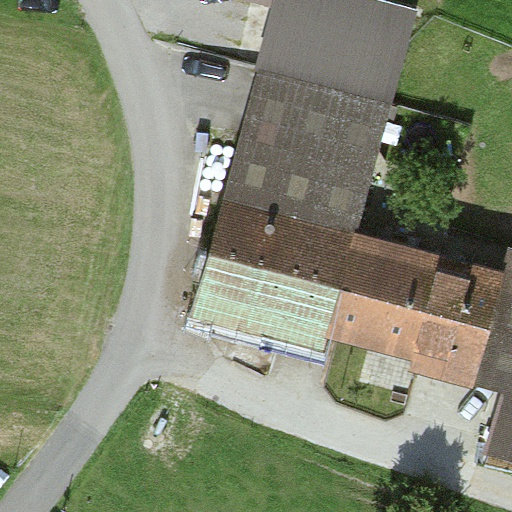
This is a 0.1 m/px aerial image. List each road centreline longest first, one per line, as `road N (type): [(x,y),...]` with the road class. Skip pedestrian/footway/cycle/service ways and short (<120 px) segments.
road 1 (unclassified): [(104,0),(132,62),(164,259),(145,344),(76,460),(34,511)]
road 2 (track): [(145,344),(284,416),(511,496)]
